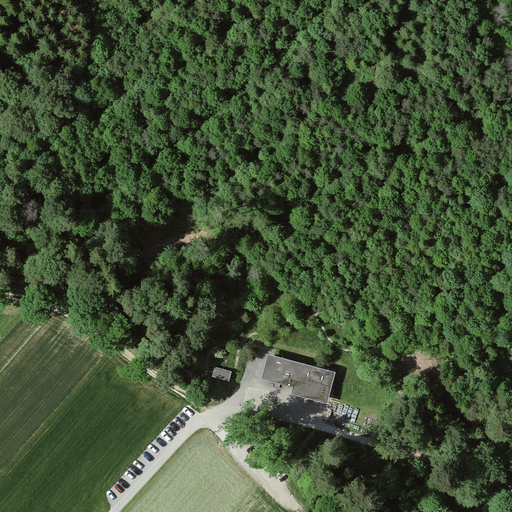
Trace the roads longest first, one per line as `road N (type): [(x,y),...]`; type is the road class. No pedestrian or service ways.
road 1 (track): [(310,422),(511,483)]
road 2 (track): [(210,412),(70,313)]
